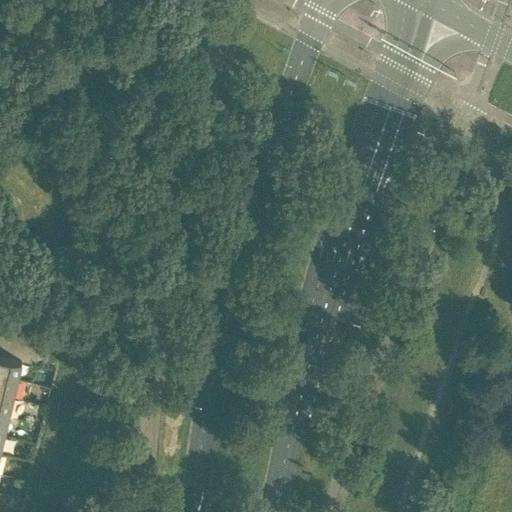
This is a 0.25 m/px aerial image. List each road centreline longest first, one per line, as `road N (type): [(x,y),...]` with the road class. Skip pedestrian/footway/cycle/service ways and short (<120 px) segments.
road 1 (secondary): [(272,511),(318,331),(428,0)]
road 2 (secondary): [(325,0),(206,412),(193,511)]
